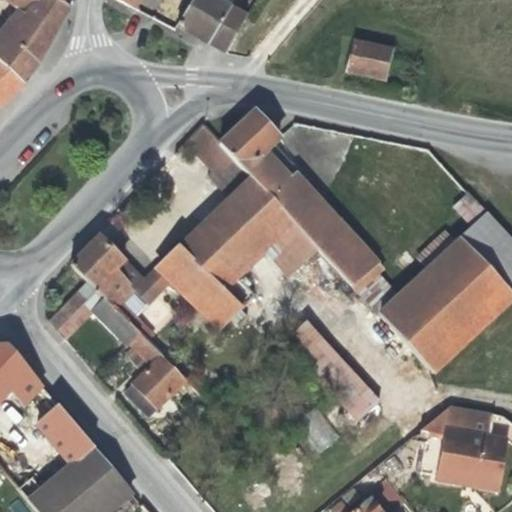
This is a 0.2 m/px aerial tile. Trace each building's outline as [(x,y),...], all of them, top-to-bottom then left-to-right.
[(62,4),(57,0),(5,0),(25,15),(5,39),(39,66),(69,11),(69,9),(62,4)] [(137,0),(116,0),(134,9),(137,0)] [(228,8),(232,0),(191,0),(176,26),(209,45),(228,8)] [(226,54),(245,17),(228,8),(209,45),(217,49),(226,54)] [(39,66),(5,39),(0,43),(0,61),(26,82),(32,75),(39,66)] [(385,82),(392,50),(354,41),(346,73),(385,82)] [(0,106),(26,82),(0,61),(0,106)] [(377,264),(294,176),(298,172),(285,158),(273,145),(278,141),(278,139),(255,114),(252,114),(219,144),(241,168),(251,179),(293,224),(317,250),(352,288),(377,264)] [(241,168),(219,144),(203,126),(201,126),(185,143),(198,156),(197,158),(210,172),(207,176),(219,189),(241,168)] [(229,200),(251,179),(241,168),(219,189),(229,200)] [(233,277),(263,251),(293,224),(251,179),(229,200),(157,269),(169,281),(219,329),(253,297),(233,277)] [(468,192),(452,207),(468,224),(484,208),(468,192)] [(511,242),(486,215),(458,241),(511,298),(511,242)] [(287,276),(317,250),(293,224),(263,251),(287,276)] [(72,260),(97,285),(120,266),(129,259),(101,229),(72,260)] [(423,265),(454,240),(445,230),(414,255),(423,265)] [(431,374),(511,299),(511,298),(458,241),(378,316),(431,374)] [(357,294),(382,270),(377,264),(352,288),(357,294)] [(161,289),(149,277),(146,280),(138,285),(129,276),(120,266),(97,285),(88,284),(103,300),(139,335),(145,342),(152,334),(135,316),(161,289)] [(169,281),(157,269),(149,277),(161,289),(169,281)] [(92,311),(103,300),(88,284),(69,303),(50,322),(65,338),(92,311)] [(139,335),(103,300),(92,311),(123,350),(129,345),(139,335)] [(284,342),(356,419),(380,399),(309,320),(284,342)] [(148,418),(181,385),(185,389),(189,385),(145,342),(139,335),(129,345),(151,367),(137,380),(124,394),(148,418)] [(41,388),(6,347),(0,347),(0,398),(9,391),(23,407),(34,396),(41,388)] [(58,408),(41,388),(34,396),(50,415),(58,408)] [(35,511),(107,511),(131,493),(58,408),(50,415),(36,427),(69,467),(46,486),(42,482),(38,486),(31,478),(18,489),(27,503),(35,511)] [(320,455),(340,433),(311,408),(292,429),(320,455)] [(498,493),(507,440),(489,436),(493,415),(448,408),(419,432),(442,436),(435,477),(472,483),(472,489),(482,490),(498,493)] [(472,483),(435,477),(434,482),(472,489),(472,483)] [(379,511),(369,499),(352,511),(379,511)]
